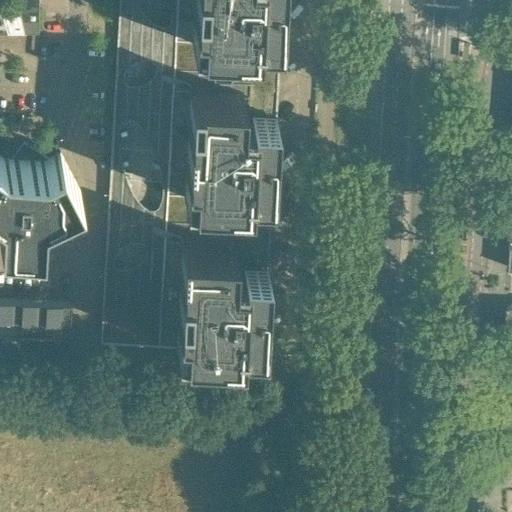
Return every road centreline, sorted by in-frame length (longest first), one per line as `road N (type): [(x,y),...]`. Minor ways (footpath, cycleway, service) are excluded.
road 1 (secondary): [(402,0),(377,511)]
road 2 (secondary): [(426,511),(436,0)]
road 3 (unclassified): [(468,471),(482,157),(503,0)]
road 4 (residential): [(73,76),(73,129),(94,195),(90,263),(0,259)]
